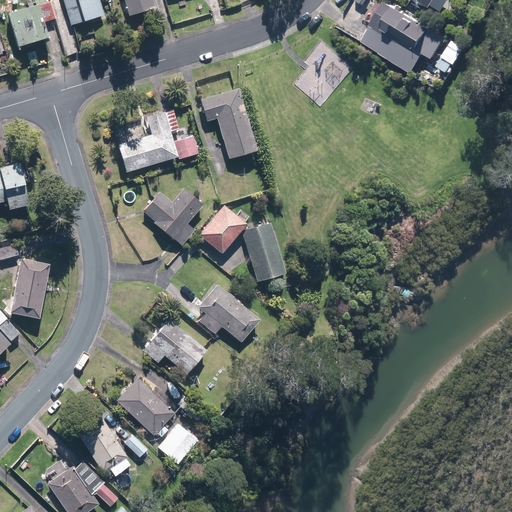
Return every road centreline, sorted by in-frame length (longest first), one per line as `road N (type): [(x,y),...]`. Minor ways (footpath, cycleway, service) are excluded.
road 1 (residential): [(0,432),(55,375),(94,302),(93,240),(50,93)]
road 2 (residential): [(306,0),(273,21),(50,93)]
